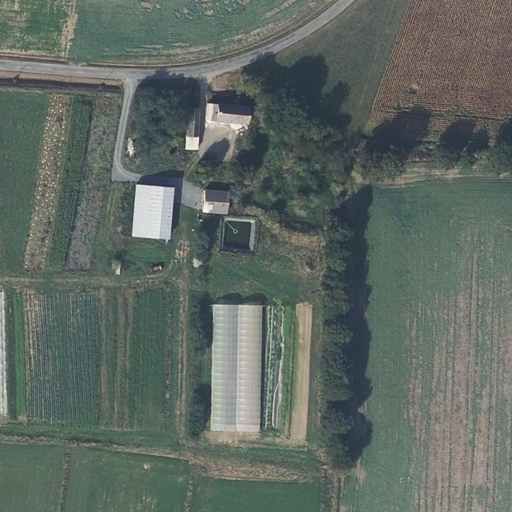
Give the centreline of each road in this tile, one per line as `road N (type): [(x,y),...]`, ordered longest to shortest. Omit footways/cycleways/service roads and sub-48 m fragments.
road 1 (tertiary): [(0,64),(137,74),(219,67),(294,36),(346,0)]
road 2 (unknown): [(205,69),(202,150),(187,215)]
